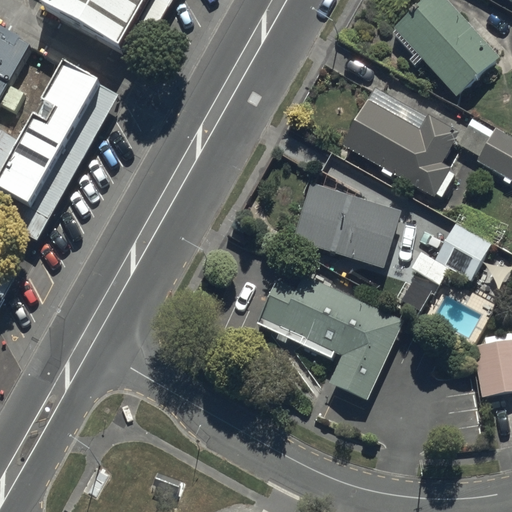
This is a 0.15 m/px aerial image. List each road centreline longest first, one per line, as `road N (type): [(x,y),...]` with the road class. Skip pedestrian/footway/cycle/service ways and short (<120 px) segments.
road 1 (residential): [(89,337),(232,433),(354,494),(450,509),(511,501)]
road 2 (tertiary): [(89,337),(279,0)]
road 3 (tertiary): [(0,493),(89,337)]
